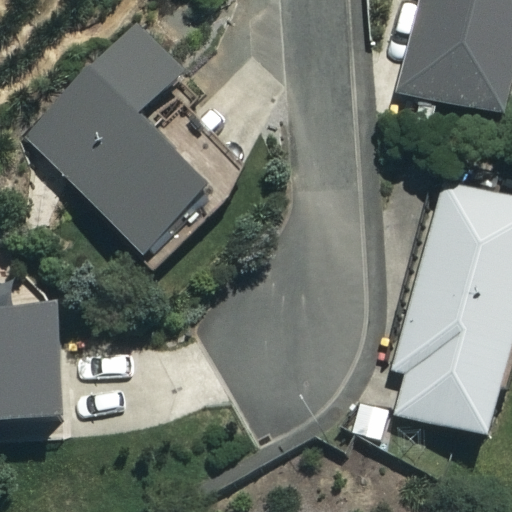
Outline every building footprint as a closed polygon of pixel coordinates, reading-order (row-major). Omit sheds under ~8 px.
[(511,114),(511,0),(424,0),(403,93),(511,118),(511,114)] [(184,78),(137,28),(25,134),(143,258),(213,191),(143,117),(184,78)] [(250,59),(192,120),(238,165),(297,104),(250,59)] [(511,198),(451,180),(394,370),(405,373),(394,409),(489,438),(511,361),(511,198)] [(0,422),(64,419),(56,309),(0,312),(0,422)]
